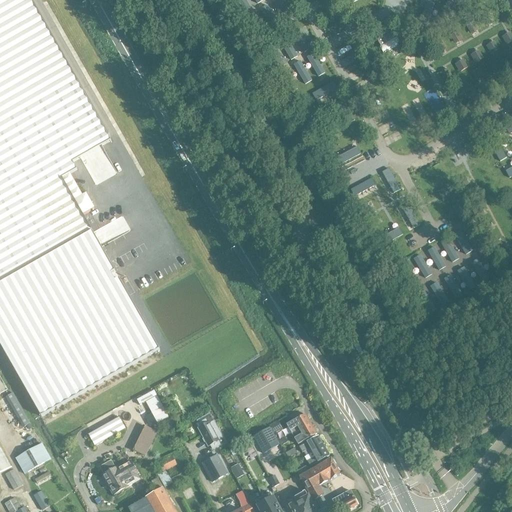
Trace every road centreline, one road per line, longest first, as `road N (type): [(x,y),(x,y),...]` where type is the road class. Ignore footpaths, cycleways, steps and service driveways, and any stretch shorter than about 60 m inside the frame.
road 1 (unknown): [(511,404),(452,435),(437,433),(192,0)]
road 2 (primary): [(96,0),(269,295)]
road 3 (primary): [(410,511),(357,412),(269,295)]
road 4 (primary): [(269,295),(389,511)]
road 5 (residential): [(366,511),(362,485),(299,390)]
